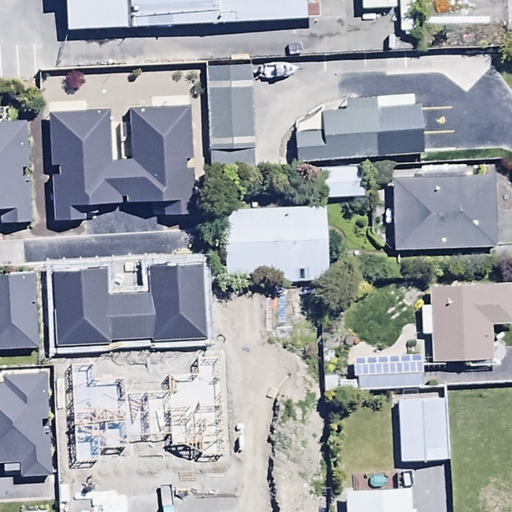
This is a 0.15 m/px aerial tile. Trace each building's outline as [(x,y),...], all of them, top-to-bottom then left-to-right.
[(64,0),(67,34),(419,13),(418,0),(64,0)] [(245,68),(202,71),(208,173),(251,170),(245,68)] [(120,96),(89,97),(92,170),(111,169),(111,157),(201,154),(198,69),(119,72),(120,96)] [(292,138),(293,167),(378,164),(378,143),(474,139),(473,97),(448,98),(447,79),(371,82),(372,104),(341,105),(342,115),(318,115),(319,137),(292,138)] [(24,130),(0,130),(0,230),(32,228),(24,130)] [(419,183),(390,183),(390,254),(492,254),(492,182),(454,182),(454,172),(419,172),(419,183)] [(362,173),(318,173),(318,203),(362,203),(362,173)] [(322,211),(220,215),(223,281),(276,279),(276,288),(325,285),(322,211)] [(0,356),(34,356),(33,281),(0,281),(0,356)] [(511,310),(511,290),(426,293),(427,310),(418,310),(419,340),(428,340),(429,367),(491,365),(490,329),(511,328),(511,310)] [(259,328),(241,329),(244,355),(261,353),(259,328)] [(420,361),(351,362),(351,382),(323,382),(323,393),(420,391),(420,361)] [(247,371),(248,390),(279,387),(277,369),(247,371)] [(0,487),(54,485),(49,374),(0,375),(0,487)] [(446,402),(397,403),(398,465),(447,464),(446,402)] [(319,448),(298,448),(298,469),(318,470),(319,448)] [(511,511),(511,494),(486,495),(485,511),(511,511)] [(412,511),(412,495),(342,497),(342,511),(412,511)]
